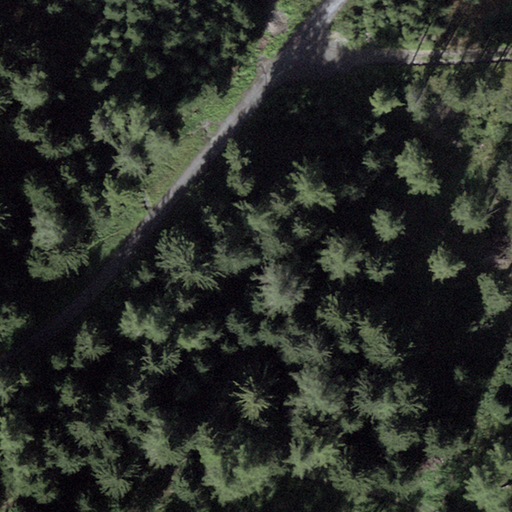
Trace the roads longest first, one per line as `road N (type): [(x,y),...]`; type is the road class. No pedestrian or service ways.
road 1 (track): [(291,53),(89,300),(0,369)]
road 2 (track): [(291,53),(511,54)]
